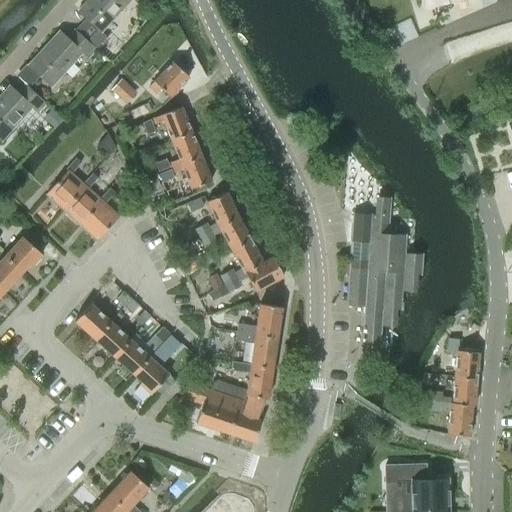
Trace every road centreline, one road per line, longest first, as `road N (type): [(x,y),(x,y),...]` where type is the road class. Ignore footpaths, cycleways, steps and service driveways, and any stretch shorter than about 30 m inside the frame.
road 1 (unclassified): [(481,511),(496,294),(491,232),(458,152),(348,0)]
road 2 (residential): [(111,407),(31,334),(107,253),(204,348)]
road 3 (tertiary): [(313,280),(303,205),(200,0)]
road 4 (tertiary): [(313,280),(311,384),(285,479)]
road 5 (residential): [(111,407),(137,429),(285,479)]
